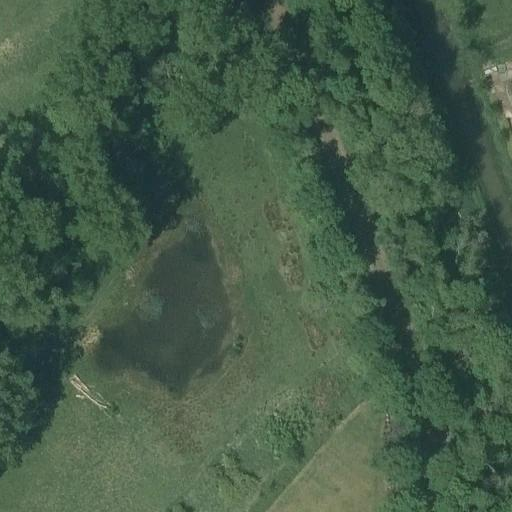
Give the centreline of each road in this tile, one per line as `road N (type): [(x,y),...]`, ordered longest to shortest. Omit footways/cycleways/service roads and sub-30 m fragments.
road 1 (track): [(272,0),(419,373),(433,417),(439,511)]
road 2 (track): [(0,147),(113,0)]
